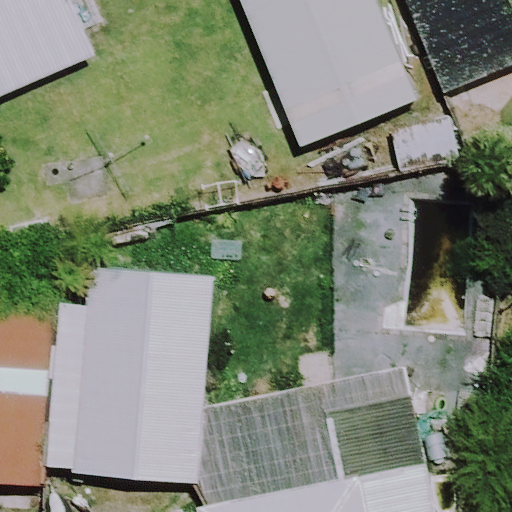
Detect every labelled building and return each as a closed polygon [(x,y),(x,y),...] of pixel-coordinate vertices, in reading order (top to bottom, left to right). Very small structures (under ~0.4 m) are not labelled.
[(95,0),(0,0),(0,101),(102,57),(80,7),(95,0)] [(423,105),(383,0),(249,0),(305,149),(423,105)] [(511,70),(511,0),(413,0),(450,94),(511,70)] [(447,511),(424,376),(225,411),(231,280),(94,273),(93,295),(64,293),(55,476),(201,484),(205,511),(447,511)] [(55,476),(64,293),(0,290),(0,488),(54,491),(55,476)]
